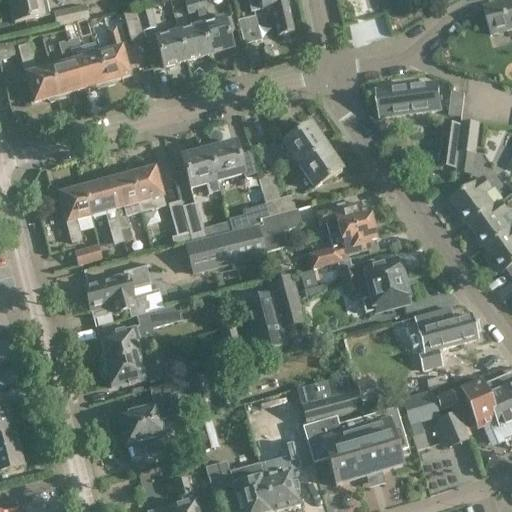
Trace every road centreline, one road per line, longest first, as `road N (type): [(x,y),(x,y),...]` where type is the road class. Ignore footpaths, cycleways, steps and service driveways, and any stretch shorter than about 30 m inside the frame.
road 1 (residential): [(83,511),(0,179)]
road 2 (residential): [(0,162),(328,72)]
road 3 (residential): [(511,347),(339,105),(328,72)]
road 4 (residential): [(328,72),(409,55),(480,0)]
